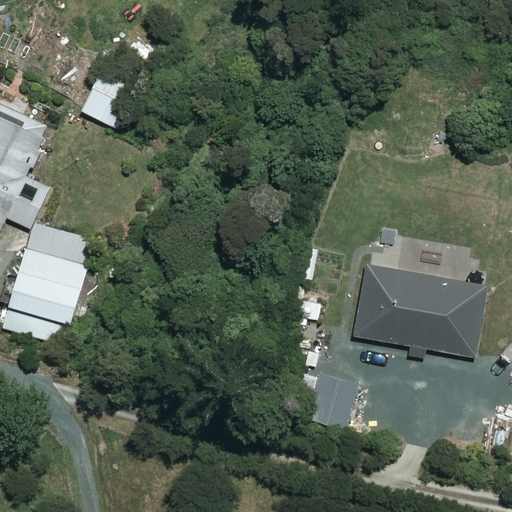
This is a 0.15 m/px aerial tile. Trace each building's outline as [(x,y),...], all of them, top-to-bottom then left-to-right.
[(138,86),(101,67),(80,109),(117,127),(138,86)] [(21,114),(0,104),(0,217),(4,208),(30,219),(47,179),(25,169),(46,119),(23,109),(21,114)] [(95,239),(34,220),(1,324),(62,344),(95,239)] [(351,333),(409,344),(407,357),(423,360),(425,346),(474,355),(486,285),(363,263),(351,333)] [(358,383),(321,372),(309,416),(345,427),(358,383)]
